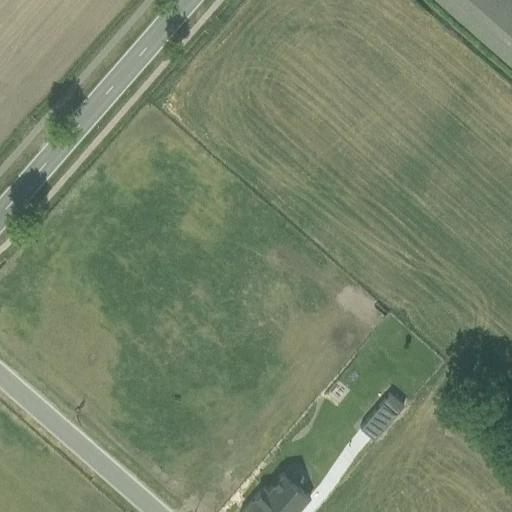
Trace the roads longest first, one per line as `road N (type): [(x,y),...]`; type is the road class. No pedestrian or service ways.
road 1 (primary): [(181,0),(0,204)]
road 2 (unclassified): [(162,511),(0,370)]
